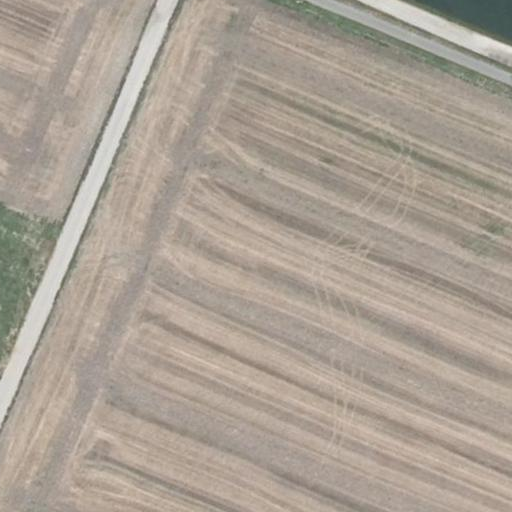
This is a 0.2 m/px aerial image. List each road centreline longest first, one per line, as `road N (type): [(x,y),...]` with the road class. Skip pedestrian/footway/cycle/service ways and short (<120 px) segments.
road 1 (unclassified): [(0,399),(175,0)]
road 2 (unclassified): [(511,52),(386,0)]
